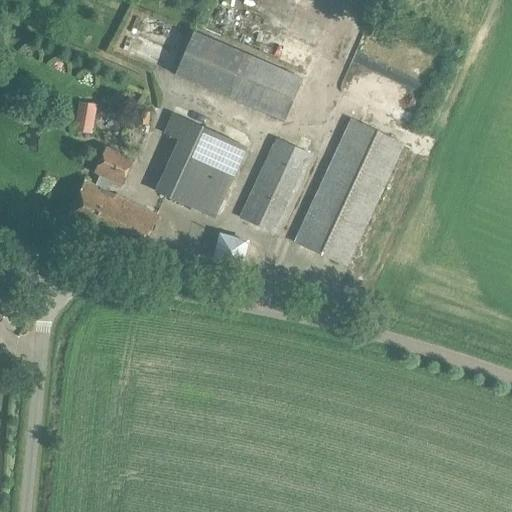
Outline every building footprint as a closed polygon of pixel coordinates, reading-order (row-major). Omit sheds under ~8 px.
[(194,32),(175,76),(285,123),(303,79),(194,32)] [(29,59),(44,54),(39,41),(24,46),(29,59)] [(54,76),(71,74),(69,58),(52,60),(54,76)] [(72,131),(93,131),(94,103),(73,103),(72,131)] [(215,219),(248,147),(173,114),(164,134),(179,141),(156,192),(215,219)] [(351,119),(294,243),(348,268),(405,143),(351,119)] [(276,138),(239,218),(276,236),(313,155),(276,138)] [(100,176),(95,186),(85,181),(63,227),(137,262),(158,216),(108,192),(111,186),(117,189),(119,185),(121,186),(134,159),(107,147),(95,174),(100,176)] [(219,233),(212,263),(242,271),(249,241),(219,233)]
